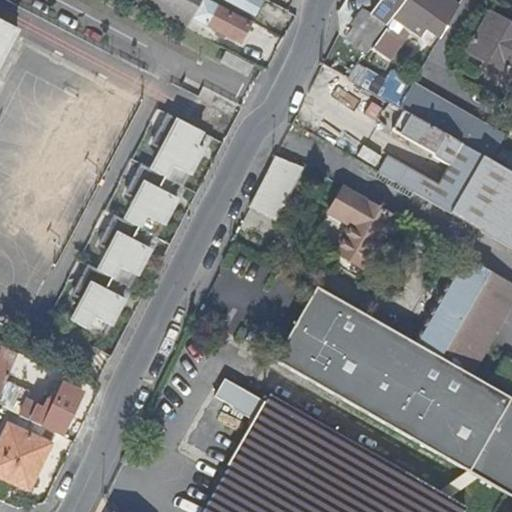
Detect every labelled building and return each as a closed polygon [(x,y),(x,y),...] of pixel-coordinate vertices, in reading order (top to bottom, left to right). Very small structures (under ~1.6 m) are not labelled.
[(142,0),(142,2),(195,30),(200,20),(162,0),(142,0)] [(206,0),(162,0),(200,20),(211,2),(206,0)] [(218,0),(257,14),(262,0),(218,0)] [(360,21),(378,35),(394,14),(393,14),(403,0),(380,0),(373,10),(370,7),(360,21)] [(454,0),(405,0),(373,46),(389,56),(412,26),(422,34),(428,25),(441,35),(459,3),(454,0)] [(258,26),(211,2),(200,20),(224,33),(223,36),(230,40),(232,37),(248,45),(258,26)] [(468,49),(511,72),(511,20),(490,9),(468,49)] [(0,68),(20,30),(0,19),(0,68)] [(253,65),(226,52),(220,63),(247,77),(253,65)] [(413,80),(400,104),(492,156),(505,134),(413,80)] [(433,155),(450,165),(462,142),(404,109),(393,129),(434,153),(433,155)] [(114,216),(110,224),(145,241),(146,242),(149,235),(157,239),(177,200),(169,195),(171,191),(172,192),(176,185),(183,188),(203,149),(195,145),(197,141),(198,142),(202,134),(167,116),(150,146),(161,152),(151,172),(140,166),(124,197),(135,203),(125,222),(114,216)] [(440,185),(431,201),(511,247),(511,170),(462,142),(450,165),(440,185)] [(303,165),(278,156),(254,205),(278,217),(303,165)] [(390,156),(381,172),(431,201),(440,185),(390,156)] [(431,201),(381,172),(380,173),(431,202),(431,201)] [(371,266),(399,216),(347,186),(334,208),(356,221),(341,248),(371,266)] [(511,247),(431,201),(431,202),(511,248),(511,247)] [(145,241),(110,224),(98,247),(110,252),(99,272),(88,266),(72,297),(83,303),(72,322),(105,339),(125,301),(116,296),(118,292),(119,293),(123,285),(131,289),(151,250),(142,246),(145,241)] [(417,346),(473,378),(511,311),(511,280),(469,256),(417,346)] [(317,289),(274,363),(511,497),(511,400),(473,378),(417,346),(317,289)] [(0,399),(1,400),(20,353),(9,348),(7,353),(0,349),(0,399)] [(472,511),(270,398),(266,406),(223,381),(185,445),(229,470),(204,511),(472,511)] [(18,409),(15,414),(31,421),(62,434),(70,418),(74,420),(77,414),(73,412),(82,393),(64,385),(51,413),(28,402),(23,411),(18,409)] [(0,477),(30,491),(51,445),(25,433),(10,426),(0,447),(0,477)]
